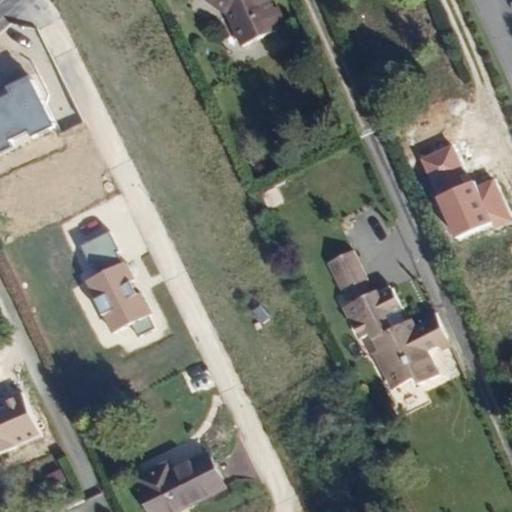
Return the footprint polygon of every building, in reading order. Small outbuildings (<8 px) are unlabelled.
[(269,9),(265,0),(202,0),(226,15),(239,47),(283,27),(273,7),(269,9)] [(0,145),(52,122),(28,69),(0,82),(0,145)] [(488,205),(477,179),(453,190),(465,215),(488,205)] [(267,209),(283,204),(277,188),(262,194),(267,209)] [(430,348),(440,343),(452,337),(439,311),(427,316),(430,323),(420,327),(414,317),(409,320),(403,309),(398,311),(387,288),(381,290),(380,288),(373,292),(367,280),(370,279),(356,250),(331,262),(345,291),(351,288),(357,300),(347,305),(363,337),(373,332),(381,349),(377,350),(396,389),(419,377),(422,384),(443,374),(430,348)] [(145,320),(121,272),(74,295),(96,344),(145,320)] [(406,307),(394,284),(387,288),(398,311),(403,309),(406,307)] [(456,346),(452,337),(440,343),(444,352),(456,346)] [(0,456),(41,437),(17,389),(0,397),(0,456)] [(177,511),(228,486),(211,452),(175,470),(171,461),(141,477),(144,485),(141,485),(154,511),(177,511)]
